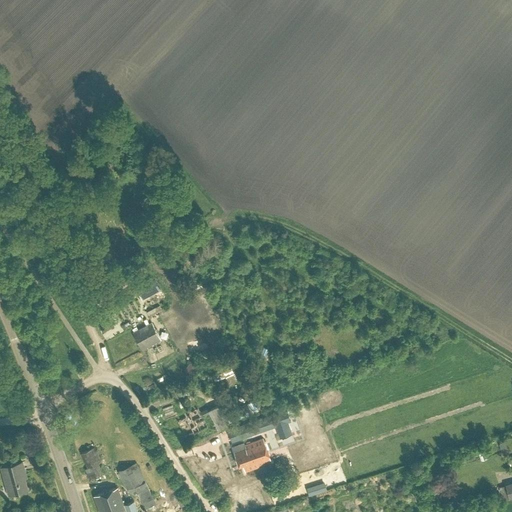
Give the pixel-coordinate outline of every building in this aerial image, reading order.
[(117,148),(124,139),(111,127),(103,135),(117,148)] [(154,279),(137,288),(142,297),(159,288),(154,279)] [(142,349),(160,339),(151,322),(133,332),(142,349)] [(222,411),(218,404),(209,409),(208,407),(201,410),(204,415),(210,412),(218,430),(233,423),(227,409),(222,411)] [(243,436),(253,433),(262,430),(273,426),(276,425),(280,436),(280,434),(290,431),(291,432),(287,421),(290,420),(290,419),(288,420),(285,409),(286,409),(286,408),(239,425),(243,436)] [(185,433),(192,431),(188,417),(181,419),(185,433)] [(263,437),(245,444),(244,441),(232,445),(239,465),(243,464),(245,471),(272,461),(263,437)] [(89,479),(106,472),(95,446),(82,452),(88,467),(85,468),(89,479)] [(9,494),(28,489),(22,468),(24,468),(22,461),(1,467),(9,494)] [(127,488),(146,480),(137,462),(118,470),(127,488)] [(146,507),(157,501),(146,480),(135,486),(146,507)] [(325,481),(306,486),(309,495),(327,489),(325,481)] [(137,511),(134,501),(124,504),(117,486),(94,495),(100,511),(137,511)] [(30,502),(41,500),(41,496),(17,500),(19,510),(31,508),(30,502)]
